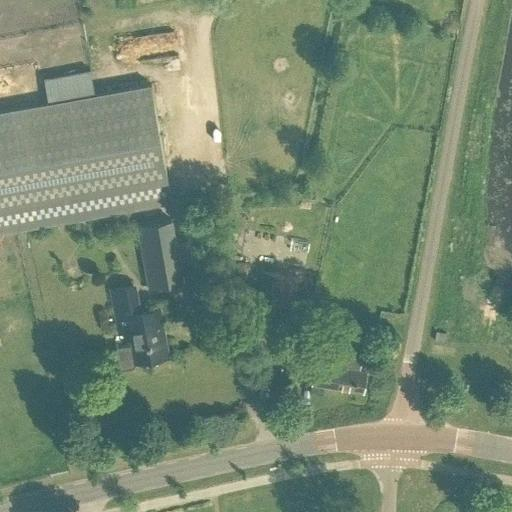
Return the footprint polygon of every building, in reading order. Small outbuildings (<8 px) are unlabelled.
[(0,233),(173,203),(152,83),(0,109),(0,233)] [(314,202),(315,192),(303,190),(301,200),(314,202)] [(139,224),(150,287),(186,281),(175,218),(139,224)] [(259,287),(257,300),(290,305),(295,276),(253,268),(250,286),(259,287)] [(168,355),(159,307),(138,311),(133,284),(111,288),(119,334),(125,332),(127,344),(116,346),(120,368),(133,366),(136,361),(168,355)] [(339,350),(342,333),(310,327),(307,345),(339,350)] [(363,390),(367,369),(360,368),(362,354),(347,352),(345,365),(317,360),(313,382),(363,390)]
